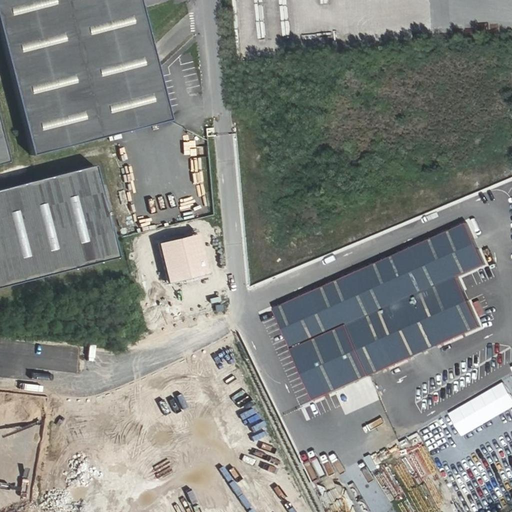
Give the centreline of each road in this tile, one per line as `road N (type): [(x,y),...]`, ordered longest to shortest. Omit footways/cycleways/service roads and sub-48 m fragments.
road 1 (unknown): [(223,132),(240,284),(308,405),(326,409),(383,374)]
road 2 (unclassified): [(223,132),(207,0)]
